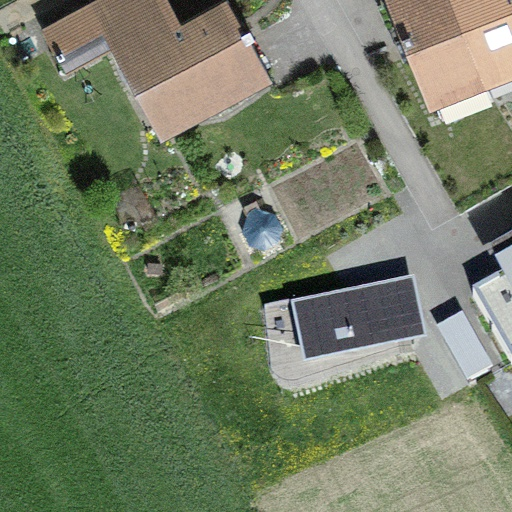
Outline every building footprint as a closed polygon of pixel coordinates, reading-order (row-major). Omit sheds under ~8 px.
[(166,0),(94,0),(43,28),(65,69),(115,43),(141,91),(154,83),(175,122),(267,72),(249,38),(253,35),(249,27),(241,32),(223,0),(222,0),(180,23),(166,0)] [(482,73),(453,0),(388,0),(389,2),(394,0),(431,93),(482,73)] [(511,0),(453,0),(482,73),(511,61),(511,0)] [(511,251),(496,260),(506,277),(473,296),(511,365),(511,364),(511,251)] [(296,314),(305,358),(420,334),(411,290),(296,314)] [(490,372),(467,331),(445,343),(468,384),(490,372)]
